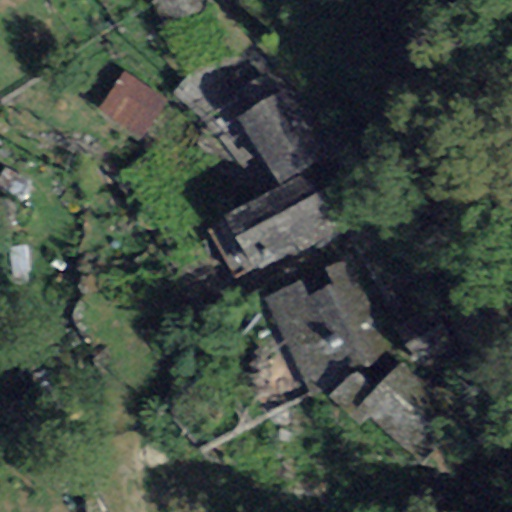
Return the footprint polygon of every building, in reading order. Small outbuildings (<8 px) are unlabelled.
[(199,0),(150,0),(157,27),(204,14),(199,0)] [(166,103),(121,72),(95,111),(140,141),(166,103)] [(326,155),(289,89),(237,118),(273,184),(326,155)] [(315,168),(222,216),(225,222),(208,232),(233,280),(252,271),(288,252),(292,260),(348,231),(344,222),(315,168)] [(458,245),(437,253),(446,275),(467,266),(458,245)] [(265,299),(308,395),(343,382),(353,372),(360,377),(396,360),(348,260),(323,271),(331,285),(306,300),(298,280),(265,299)] [(511,301),(476,296),(468,346),(506,352),(511,318),(511,301)] [(445,355),(425,323),(399,339),(419,370),(445,355)] [(469,427),(400,363),(375,391),(360,377),(353,372),(343,382),(327,398),(358,427),(368,418),(427,472),(469,427)]
